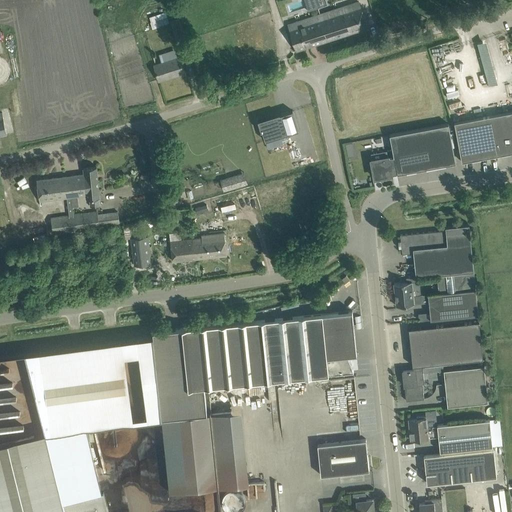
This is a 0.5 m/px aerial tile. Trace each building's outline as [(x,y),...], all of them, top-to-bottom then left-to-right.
[(313,23),(290,30),(296,50),(350,33),(367,27),(361,8),(343,13),(341,7),(311,17),(313,23)] [(149,16),(152,27),(168,22),(165,11),(149,16)] [(181,26),(179,19),(172,21),(179,48),(187,46),(182,25),(181,26)] [(486,39),(477,41),(487,84),(496,82),(486,39)] [(160,80),(185,73),(180,57),(155,65),(160,80)] [(259,131),(260,131),(263,141),(297,130),(290,110),(278,114),(277,113),(256,120),(259,131)] [(491,156),(511,151),(511,111),(484,116),(491,156)] [(462,161),(491,156),(484,116),(455,122),(462,161)] [(390,134),(394,157),(397,171),(397,174),(456,162),(449,123),(390,134)] [(352,142),(345,142),(347,155),(354,155),(352,142)] [(391,172),(397,171),(394,157),(389,158),(388,156),(371,160),(372,161),(370,162),(371,169),(373,168),(374,173),(375,173),(379,176),(379,177),(392,175),(391,172)] [(84,173),(65,176),(68,197),(70,216),(69,216),(71,232),(101,228),(101,225),(121,222),(119,212),(99,215),(99,211),(74,215),(73,207),(72,197),(78,197),(87,195),(88,200),(90,200),(91,208),(102,206),(98,176),(97,166),(83,168),(84,173)] [(321,174),(216,199),(220,215),(256,207),(256,208),(325,192),(321,174)] [(224,190),(244,185),(241,175),(221,181),(215,183),(217,188),(223,186),(224,190)] [(65,176),(37,180),(38,190),(40,201),(68,197),(65,176)] [(69,216),(52,218),(55,234),(71,232),(69,216)] [(416,277),(426,276),(439,274),(474,271),(469,224),(446,226),(446,230),(447,245),(413,248),(416,277)] [(125,238),(132,238),(131,226),(124,226),(125,238)] [(413,248),(447,245),(446,230),(400,234),(401,241),(398,241),(399,248),(402,247),(402,254),(407,253),(410,249),(413,248)] [(227,255),(226,245),(224,234),(201,236),(201,238),(194,239),(195,252),(197,251),(198,258),(227,255)] [(135,265),(151,263),(148,236),(132,238),(135,265)] [(195,252),(194,239),(170,241),(173,261),(198,258),(197,251),(195,252)] [(455,291),(455,285),(475,283),(474,271),(439,274),(439,279),(438,279),(439,288),(440,288),(440,292),(455,291)] [(394,283),(396,306),(414,304),(429,303),(428,294),(421,295),(419,281),(419,276),(406,278),(407,282),(394,283)] [(431,320),(441,319),(478,315),(476,289),(428,294),(429,303),(431,320)] [(352,310),(153,331),(162,419),(207,414),(204,387),(354,371),(348,355),(357,354),(352,310)] [(410,344),(408,344),(409,350),(411,350),(413,366),(423,365),(483,359),(481,340),(479,321),(419,327),(409,328),(410,344)] [(23,352),(0,354),(0,367),(0,368),(1,376),(7,375),(12,365),(14,375),(18,378),(10,379),(16,382),(14,386),(15,395),(23,394),(25,390),(43,394),(28,385),(27,372),(23,385),(20,383),(16,388),(18,380),(25,370),(18,368),(25,367),(23,352)] [(448,406),(488,402),(484,366),(444,370),(448,406)] [(424,399),(423,384),(425,383),(423,369),(403,371),(405,386),(405,385),(406,389),(405,389),(406,400),(424,399)] [(360,375),(208,391),(211,414),(218,487),(218,488),(220,505),(301,497),(299,479),(321,477),(321,475),(345,472),(345,475),(358,474),(357,471),(365,470),(369,466),(360,375)] [(74,412),(74,423),(91,422),(90,411),(74,412)] [(207,414),(162,419),(170,492),(218,488),(218,487),(211,414),(207,414)] [(432,429),(428,429),(426,415),(417,416),(417,418),(409,419),(410,431),(409,431),(410,438),(411,438),(411,440),(429,438),(428,437),(439,436),(437,425),(432,426),(432,429)] [(493,446),(490,419),(437,424),(437,425),(439,436),(440,451),(493,446)] [(0,444),(0,511),(108,511),(104,491),(63,502),(57,480),(57,478),(74,474),(64,431),(46,433),(16,441),(11,442),(0,444)] [(484,449),(434,454),(424,455),(426,469),(495,462),(494,448),(484,449)] [(495,462),(426,469),(427,483),(487,477),(497,476),(495,462)] [(442,511),(441,498),(425,500),(425,503),(419,504),(419,511),(442,511)] [(373,511),(372,499),(354,501),(354,508),(357,508),(357,511),(373,511)]
